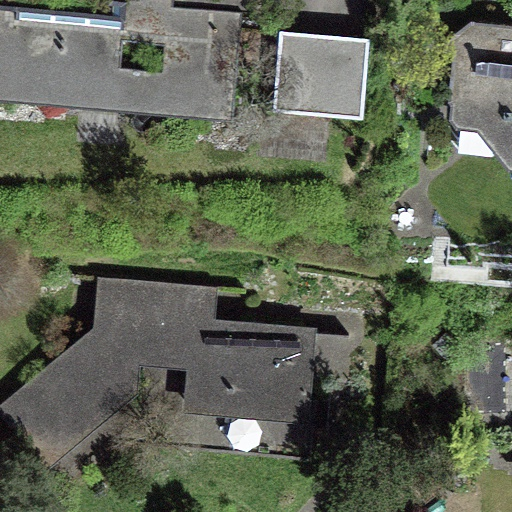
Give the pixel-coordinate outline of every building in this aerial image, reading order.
[(103,0),(103,7),(0,0),(0,89),(239,107),(247,0),(103,0)] [(511,19),(470,11),(451,28),(450,113),(456,120),(476,121),(509,158),(511,158),(511,165),(511,168),(511,19)] [(365,108),(370,32),(280,25),(274,101),(365,108)] [(511,237),(433,234),(431,282),(511,284),(511,237)] [(309,419),(316,322),(215,312),(218,281),(98,272),(93,319),(0,399),(0,411),(41,467),(138,394),(140,362),(187,365),(183,406),(309,419)]
